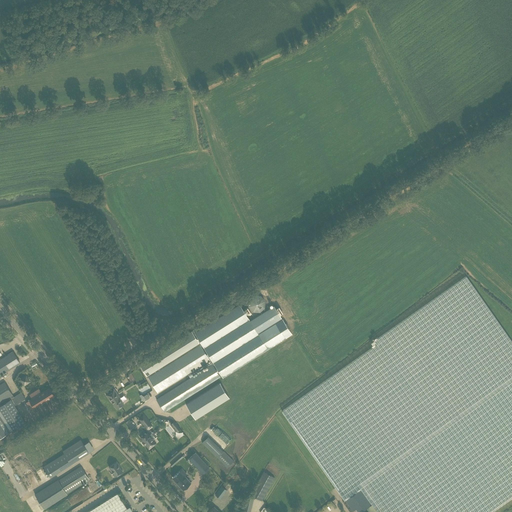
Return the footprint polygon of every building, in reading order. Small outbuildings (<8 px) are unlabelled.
[(377,344),(282,411),(344,500),(343,501),(350,511),(351,511),(356,509),(358,511),(360,511),(372,504),(375,509),(377,511),(490,511),(511,497),(511,340),(466,276),(374,340),(377,344)] [(265,307),(265,300),(260,295),(254,295),(248,299),(248,306),(253,311),(260,312),(265,307)] [(190,377),(193,375),(190,371),(209,359),(212,363),(220,376),(222,375),(223,377),(291,334),(273,306),(271,308),(269,305),(268,307),(269,309),(250,321),(239,305),(195,332),(193,330),(140,364),(156,390),(164,385),(165,388),(188,373),(190,377)] [(0,375),(20,363),(13,351),(0,359),(0,375)] [(212,363),(193,375),(190,377),(156,398),(164,411),(220,376),(212,363)] [(20,379),(24,385),(31,381),(27,374),(20,379)] [(9,433),(25,422),(14,405),(25,398),(21,392),(14,397),(4,382),(0,384),(0,419),(8,433),(9,433)] [(221,383),(187,404),(196,419),(230,398),(221,383)] [(54,396),(49,387),(45,390),(42,392),(39,388),(32,393),(29,394),(32,398),(26,402),(28,406),(31,410),(54,396)] [(123,398),(121,400),(119,397),(119,396),(114,389),(106,394),(109,399),(110,398),(117,408),(121,405),(122,407),(127,404),(127,403),(123,398)] [(0,437),(8,433),(0,419),(0,437)] [(147,420),(141,425),(145,430),(152,425),(147,420)] [(174,420),(170,423),(175,429),(178,426),(174,420)] [(142,437),(140,438),(143,441),(142,442),(144,445),(145,444),(149,449),(156,443),(153,439),(154,438),(151,434),(149,435),(147,432),(146,434),(145,433),(141,436),(142,437)] [(208,435),(201,443),(227,468),(234,461),(208,435)] [(81,440),(71,445),(80,458),(89,452),(84,445),(81,440)] [(189,458),(203,474),(209,467),(196,452),(189,458)] [(117,461),(113,464),(109,467),(116,476),(119,474),(123,471),(118,465),(119,465),(117,461)] [(54,483),(35,494),(44,508),(63,496),(89,479),(81,466),(54,483)] [(262,501),(274,478),(263,471),(251,494),(262,501)] [(185,472),(176,480),(186,492),(193,486),(190,482),(187,478),(187,479),(186,478),(188,476),(185,472)] [(222,485),(215,494),(220,498),(227,489),(222,485)] [(129,511),(117,493),(87,511),(129,511)] [(247,496),(243,511),(248,511),(252,498),(247,496)]
